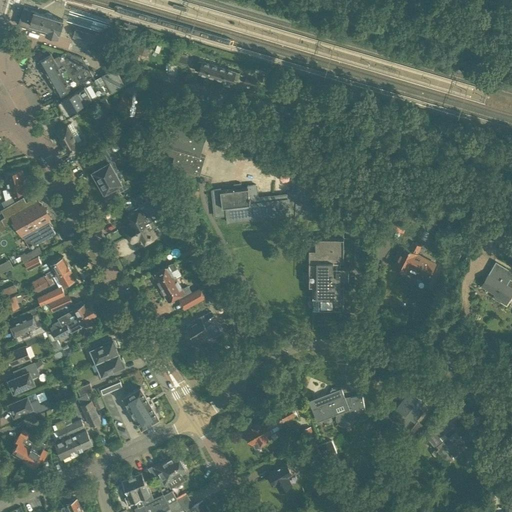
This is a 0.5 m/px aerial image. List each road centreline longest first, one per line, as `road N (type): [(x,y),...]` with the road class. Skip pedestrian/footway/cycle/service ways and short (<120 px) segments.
road 1 (secondary): [(196,420),(43,154),(6,117)]
road 2 (residential): [(511,412),(449,370),(325,344),(260,361),(196,420)]
road 3 (unclassified): [(0,20),(227,97)]
